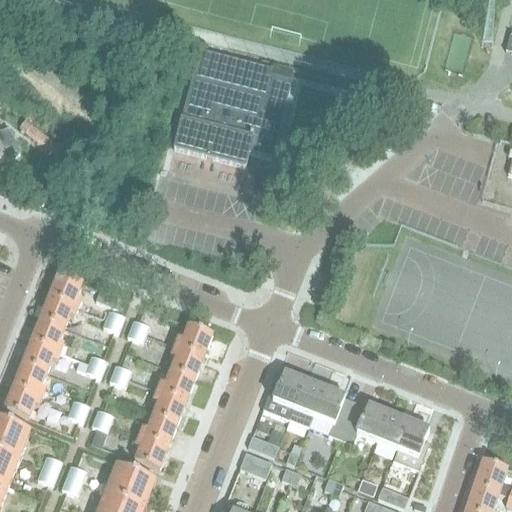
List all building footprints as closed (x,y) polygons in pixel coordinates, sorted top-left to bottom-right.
[(271,162),(291,83),(269,78),(271,71),(199,53),(173,152),(245,170),(249,156),(271,162)] [(25,127),(19,135),(55,164),(61,157),(25,127)] [(10,143),(6,133),(0,135),(0,165),(12,160),(6,144),(10,143)] [(56,198),(64,177),(66,173),(55,165),(44,194),(56,198)] [(64,177),(56,198),(66,203),(75,181),(64,177)] [(48,302),(77,313),(80,303),(76,301),(81,287),(58,279),(48,302)] [(73,321),(77,313),(48,302),(40,324),(63,333),(69,320),(73,321)] [(106,324),(121,330),(125,322),(109,315),(106,324)] [(70,362),(74,353),(58,346),(63,333),(40,324),(31,346),(59,357),(70,362)] [(118,338),(121,330),(106,324),(103,332),(118,338)] [(130,333),(146,339),(149,331),(145,329),(133,325),(130,333)] [(175,351),(204,363),(213,339),(189,330),(183,343),(178,341),(175,351)] [(142,347),(146,339),(130,333),(127,341),(142,347)] [(55,367),(59,357),(31,346),(22,368),(46,378),(51,365),(55,367)] [(195,385),(204,363),(175,351),(171,359),(176,361),(171,375),(195,385)] [(89,369),(104,375),(107,367),(92,360),(89,369)] [(41,391),(46,378),(22,368),(13,390),(42,402),(45,393),(41,391)] [(101,383),(104,375),(89,369),(86,377),(101,383)] [(112,378),(128,384),(131,376),(116,370),(112,378)] [(186,407),(195,385),(171,375),(165,388),(161,386),(157,396),(186,407)] [(293,414),(304,384),(284,376),(278,390),(273,388),(267,404),(293,414)] [(125,392),(128,384),(112,378),(109,386),(125,392)] [(309,431),(313,422),(324,392),(304,384),(293,414),(289,423),(309,431)] [(38,411),(42,402),(13,390),(4,414),(28,423),(34,409),(38,411)] [(340,445),(355,407),(344,403),(345,400),(324,392),(313,422),(332,429),(328,440),(340,445)] [(177,429),(186,407),(157,396),(154,405),(158,407),(153,420),(177,429)] [(71,413),(86,419),(89,411),(74,405),(71,413)] [(376,446),(388,417),(367,409),(366,411),(355,407),(340,445),(353,449),(357,439),(376,446)] [(83,428),(86,419),(71,413),(67,421),(83,428)] [(95,423),(110,429),(113,421),(98,415),(95,423)] [(397,454),(408,425),(388,417),(376,446),(397,454)] [(168,452),(177,429),(153,420),(148,433),(143,431),(139,440),(168,452)] [(0,456),(18,463),(29,434),(0,422),(0,456)] [(107,437),(110,429),(95,423),(92,431),(107,437)] [(419,474),(429,449),(423,447),(429,433),(408,425),(397,454),(393,464),(419,474)] [(159,475),(168,452),(139,440),(136,450),(140,452),(135,465),(159,475)] [(274,462),(278,451),(252,440),(248,452),(274,462)] [(0,488),(7,491),(18,463),(0,456),(0,488)] [(294,470),(298,459),(290,456),(286,467),(294,470)] [(267,479),(272,468),(246,457),(241,469),(267,479)] [(50,476),(54,464),(47,461),(42,473),(50,476)] [(50,476),(57,479),(62,467),(54,464),(50,476)] [(473,490),(498,498),(507,472),(482,464),(473,490)] [(105,498),(140,511),(148,511),(150,510),(146,508),(155,484),(116,469),(105,498)] [(74,485),(79,473),(71,470),(66,482),(74,485)] [(45,488),(50,476),(42,473),(37,485),(45,488)] [(74,485),(82,488),(86,477),(79,473),(74,485)] [(289,487),(293,476),(286,473),(281,484),(289,487)] [(53,491),(57,479),(50,476),(45,488),(53,491)] [(293,476),(289,487),(296,490),(301,479),(293,476)] [(69,497),(74,485),(66,482),(61,494),(69,497)] [(331,497),(336,486),(328,483),(324,494),(331,497)] [(373,501),(377,490),(362,484),(358,495),(373,501)] [(77,500),(82,488),(74,485),(69,497),(77,500)] [(336,486),(331,497),(339,500),(343,489),(336,486)] [(493,511),(498,498),(473,490),(465,511),(493,511)] [(400,511),(404,511),(408,502),(382,491),(377,503),(400,511)] [(140,511),(105,498),(99,511),(140,511)]
